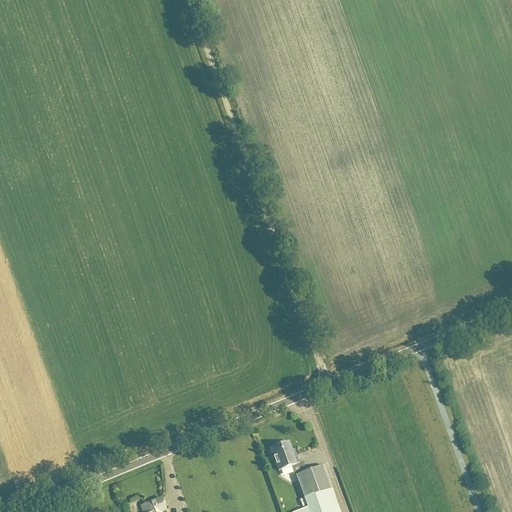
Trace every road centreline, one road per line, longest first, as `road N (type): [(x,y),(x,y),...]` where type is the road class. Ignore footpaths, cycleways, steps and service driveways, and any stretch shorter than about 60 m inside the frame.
road 1 (unclassified): [(331,384),(191,0)]
road 2 (unclassified): [(16,511),(331,384)]
road 3 (unclassified): [(331,384),(511,310)]
road 4 (unknown): [(420,348),(481,511)]
